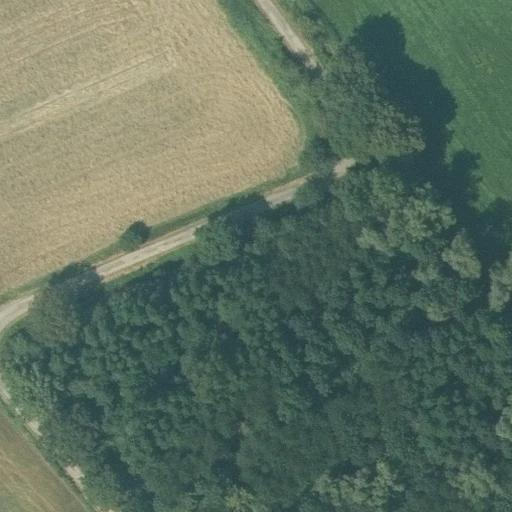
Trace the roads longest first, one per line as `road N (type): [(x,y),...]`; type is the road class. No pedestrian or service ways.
road 1 (unclassified): [(0,320),(344,169),(352,146),(338,102),(263,0)]
road 2 (track): [(352,146),(422,196),(511,323)]
road 3 (unclassified): [(108,511),(0,384)]
